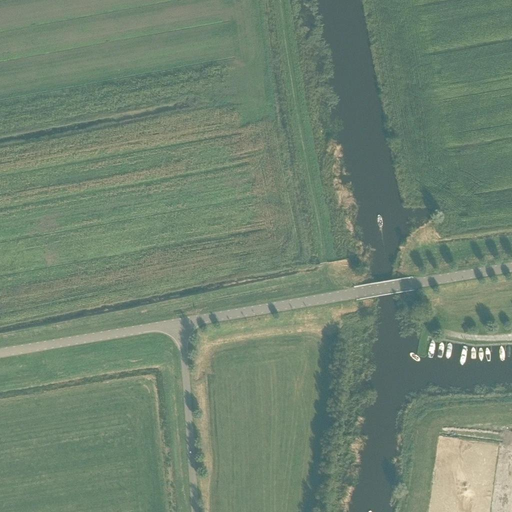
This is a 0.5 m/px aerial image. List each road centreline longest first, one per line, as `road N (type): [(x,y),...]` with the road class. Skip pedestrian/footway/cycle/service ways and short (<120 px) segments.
road 1 (tertiary): [(180,321),(511,268)]
road 2 (unclassified): [(194,511),(180,321)]
road 3 (tertiary): [(0,354),(180,321)]
